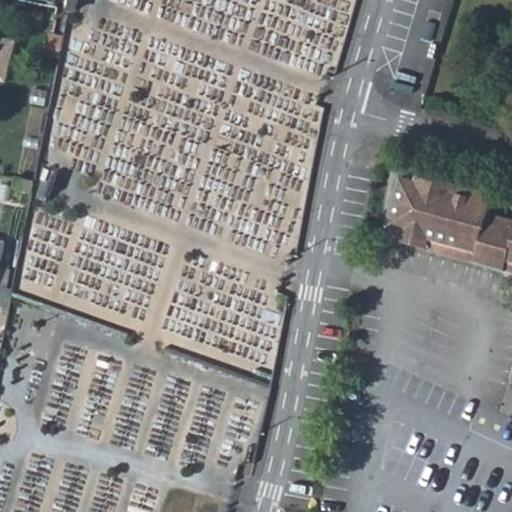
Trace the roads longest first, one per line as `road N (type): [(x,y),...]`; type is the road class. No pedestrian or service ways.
road 1 (residential): [(264,511),(349,107)]
road 2 (residential): [(511,157),(349,107)]
